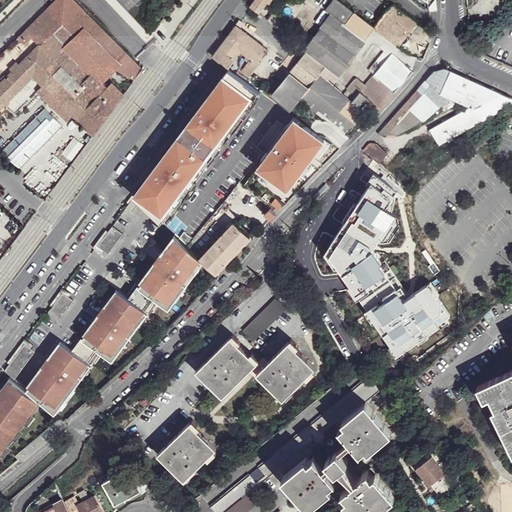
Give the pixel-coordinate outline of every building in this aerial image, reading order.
[(126,52),(73,0),(56,0),(6,49),(42,84),(58,100),(72,114),(92,134),(123,96),(111,83),(108,86),(103,81),(117,69),(112,67),(126,52)] [(255,0),(250,7),(259,13),(268,0),(255,0)] [(338,0),(333,0),(327,9),(331,12),(307,47),(306,51),(307,51),(325,66),(339,76),(365,40),(374,28),(371,26),(338,0)] [(434,0),(425,0),(428,2),(428,8),(435,7),(434,0)] [(386,7),(371,26),(374,28),(398,46),(399,46),(417,23),(393,4),(389,9),(386,7)] [(267,50),(236,26),(213,57),(233,73),(237,67),(252,78),(267,50)] [(398,46),(374,28),(365,40),(381,51),(381,54),(387,58),(390,55),(394,50),(398,46)] [(42,84),(6,49),(0,55),(0,113),(2,112),(6,115),(8,112),(11,115),(36,90),(42,84)] [(399,54),(394,50),(390,55),(395,59),(399,54)] [(325,66),(307,51),(272,95),(290,110),(292,107),(293,106),(298,99),(318,74),(324,67),(325,66)] [(133,58),(126,52),(112,67),(117,69),(135,80),(143,69),(133,58)] [(387,58),(381,54),(367,71),(372,76),(387,58)] [(395,59),(390,55),(387,58),(372,76),(359,92),(373,103),(379,109),(411,72),(395,59)] [(339,79),(324,67),(318,74),(334,86),(339,79)] [(367,71),(360,67),(344,87),(347,89),(356,96),(359,92),(372,76),(367,71)] [(445,69),(435,70),(385,126),(397,134),(436,91),(451,98),(472,107),(477,109),(501,93),(445,69)] [(136,198),(143,204),(164,225),(193,187),(195,189),(214,165),(212,163),(263,96),(233,73),(136,198)] [(334,86),(318,74),(298,99),(314,112),(345,136),(365,112),(352,102),(352,101),(343,94),(334,86)] [(58,100),(42,84),(36,90),(53,107),(58,100)] [(356,96),(347,89),(343,94),(352,101),(356,96)] [(451,98),(436,91),(397,134),(401,138),(427,123),(443,108),(451,98)] [(373,103),(359,92),(356,96),(352,101),(352,102),(365,112),(373,103)] [(511,98),(511,97),(501,93),(477,109),(481,117),(485,115),(511,98)] [(72,114),(58,100),(53,107),(66,120),(72,114)] [(488,120),(485,115),(481,117),(477,109),(472,107),(431,130),(440,146),(450,141),(456,138),(488,120)] [(0,151),(17,170),(62,128),(45,109),(0,151)] [(372,147),(368,146),(363,152),(367,155),(379,164),(385,157),(372,147)] [(43,196),(56,181),(47,173),(34,188),(43,196)] [(33,185),(26,180),(23,183),(30,188),(33,185)] [(143,204),(131,194),(126,201),(128,203),(125,206),(136,214),(143,204)] [(269,207),(264,213),(270,219),(276,213),(270,207),(269,207)] [(387,207),(357,228),(353,221),(324,241),(337,259),(367,238),(368,240),(397,220),(387,207)] [(249,236),(233,222),(199,258),(214,273),(249,236)] [(122,233),(111,225),(107,231),(105,229),(92,247),(100,253),(103,250),(107,253),(122,233)] [(62,342),(27,389),(55,413),(100,351),(112,359),(156,299),(168,307),(195,271),(190,268),(198,258),(175,236),(129,298),(118,289),(73,350),(62,342)] [(414,323),(439,311),(423,278),(398,291),(414,323)] [(47,312),(58,319),(73,299),(68,296),(71,293),(62,287),(50,304),(52,306),(47,312)] [(285,307),(276,298),(244,329),(254,340),(285,307)] [(257,362),(232,335),(197,370),(224,396),(257,362)] [(10,364),(5,370),(15,379),(35,351),(30,348),(33,344),(25,339),(7,362),(10,364)] [(316,368),(289,342),(258,373),(284,399),(316,368)] [(511,368),(479,383),(484,397),(490,394),(497,406),(493,409),(511,449),(511,368)] [(0,457),(2,455),(4,457),(12,447),(9,445),(15,438),(17,440),(24,430),(22,428),(26,423),(28,425),(36,415),(34,414),(42,404),(10,377),(0,390),(0,457)] [(377,388),(369,377),(259,466),(268,477),(377,388)] [(391,434),(366,402),(343,421),(345,424),(339,429),(346,438),(353,447),(360,456),(366,450),(369,452),(391,434)] [(219,447),(193,421),(162,453),(188,478),(219,447)] [(353,447),(346,438),(336,446),(334,443),(325,451),(329,457),(321,464),(328,472),(333,467),(336,471),(339,468),(345,476),(353,483),(356,480),(350,470),(345,463),(348,461),(343,455),(353,447)] [(450,479),(430,456),(415,469),(435,493),(450,479)] [(321,464),(315,457),(309,461),(306,458),(283,476),(309,508),(331,489),(329,486),(334,481),(328,472),(321,464)] [(141,489),(130,466),(104,480),(115,502),(141,489)] [(376,511),(393,498),(371,468),(356,480),(353,483),(340,494),(354,511),(376,511)] [(246,511),(266,495),(250,474),(212,506),(216,511),(246,511)] [(94,492),(76,502),(81,511),(103,511),(104,511),(94,492)] [(55,504),(41,511),(70,511),(63,497),(54,502),(55,504)]
